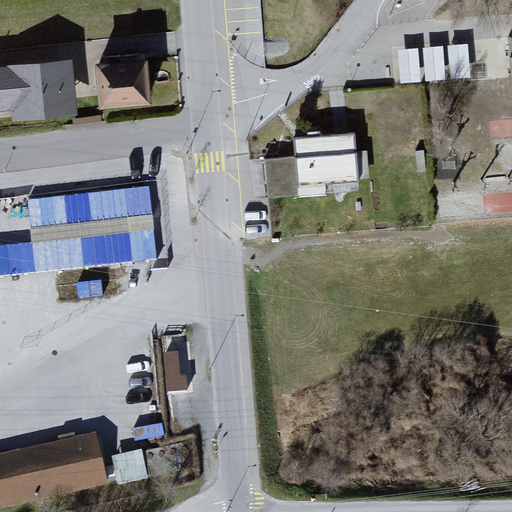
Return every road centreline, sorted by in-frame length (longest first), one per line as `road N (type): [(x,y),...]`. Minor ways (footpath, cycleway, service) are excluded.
road 1 (unclassified): [(242,511),(213,119)]
road 2 (residential): [(213,119),(317,83),(383,0)]
road 3 (residential): [(213,119),(0,147)]
